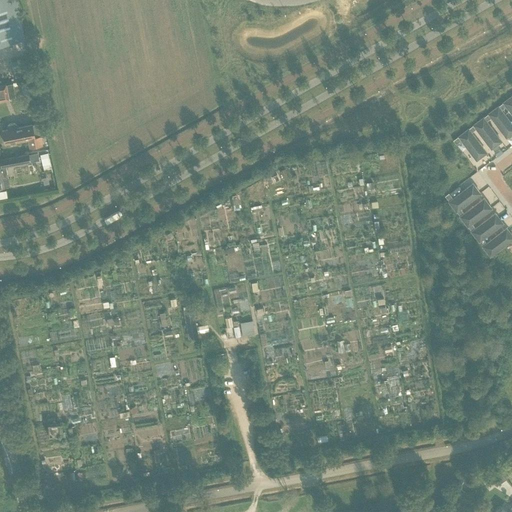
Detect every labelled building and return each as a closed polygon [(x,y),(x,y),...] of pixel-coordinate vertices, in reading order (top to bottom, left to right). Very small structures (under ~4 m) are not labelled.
[(0,0),(0,44),(24,40),(16,0),(0,0)] [(0,100),(9,99),(6,84),(0,85),(0,100)] [(511,95),(498,106),(501,110),(506,106),(511,114),(511,95)] [(483,118),(486,122),(491,118),(506,137),(511,132),(511,125),(501,110),(498,106),(483,118)] [(501,141),(486,122),(483,118),(468,129),(471,133),(476,129),(491,149),(501,141)] [(3,131),(2,131),(2,132),(5,143),(4,143),(4,145),(6,144),(28,139),(30,148),(42,145),(40,137),(43,136),(41,123),(17,128),(16,125),(14,123),(8,125),(7,127),(8,130),(6,131),(3,131)] [(486,153),(471,133),(468,129),(453,140),(455,144),(461,140),(476,160),(486,153)] [(41,170),(50,169),(48,152),(40,153),(41,170)] [(29,155),(9,158),(10,166),(30,162),(39,160),(37,153),(29,155)] [(3,181),(1,168),(0,168),(0,167),(0,188),(10,186),(8,180),(3,181)] [(452,198),(448,193),(444,196),(456,211),(460,208),(480,193),(472,184),(452,198)] [(464,213),(460,208),(456,211),(467,226),(471,223),(491,208),(483,198),(464,213)] [(475,228),(471,223),(467,226),(478,241),(482,238),(502,223),(495,213),(475,228)] [(486,243),(482,238),(478,241),(490,256),(511,239),(511,236),(506,228),(486,243)] [(188,339),(198,337),(193,309),(183,311),(188,339)] [(20,325),(28,324),(27,317),(19,319),(20,325)] [(253,327),(241,329),(242,336),(254,334),(253,327)] [(48,436),(60,436),(59,424),(48,424),(48,436)] [(506,479),(511,474),(511,461),(511,460),(504,465),(503,464),(498,468),(506,479)] [(497,486),(506,479),(498,468),(484,478),(486,481),(490,482),(492,480),(497,486)]
